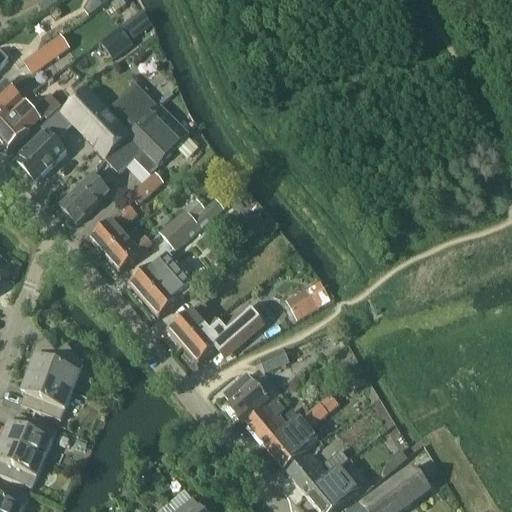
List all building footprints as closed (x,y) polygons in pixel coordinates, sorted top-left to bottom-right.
[(89,5),(86,0),(74,0),(70,3),(77,13),(89,5)] [(93,0),(101,11),(116,0),(93,0)] [(103,45),(114,59),(141,39),(130,25),(103,45)] [(59,40),(22,67),(30,80),(69,53),(59,40)] [(0,89),(0,121),(8,114),(5,110),(16,100),(3,86),(0,89)] [(50,132),(15,166),(36,187),(61,163),(66,158),(55,147),(67,135),(71,132),(71,131),(104,164),(128,141),(157,112),(134,89),(106,116),(84,93),(55,121),(47,129),(50,132)] [(8,114),(0,121),(0,149),(6,155),(36,127),(39,125),(42,128),(58,114),(48,103),(33,118),(28,114),(17,124),(8,114)] [(128,141),(104,164),(118,178),(141,156),(142,156),(156,171),(157,171),(189,139),(159,110),(157,112),(128,141)] [(154,178),(128,200),(135,209),(162,187),(154,178)] [(81,188),(57,209),(74,229),(100,206),(109,198),(92,179),(81,188)] [(191,224),(166,246),(174,256),(200,234),(205,229),(223,214),(214,203),(214,204),(203,213),(191,224)] [(184,215),(158,237),(166,246),(203,213),(196,205),(184,215)] [(134,218),(128,210),(89,245),(103,260),(125,241),(118,233),(134,218)] [(150,248),(144,241),(133,251),(125,241),(103,260),(118,277),(150,248)] [(195,291),(166,257),(128,290),(157,324),(195,291)] [(211,301),(220,293),(213,284),(203,291),(211,301)] [(317,313),(307,294),(285,306),(296,325),(317,313)] [(204,331),(197,322),(208,313),(201,306),(168,336),(171,340),(170,344),(175,349),(179,349),(181,351),(204,331)] [(263,330),(246,311),(222,333),(214,324),(205,331),(204,331),(181,351),(185,355),(184,360),(188,365),(193,364),(196,368),(218,349),(219,349),(227,342),(237,352),(263,330)] [(71,396),(82,369),(65,348),(55,356),(44,342),(35,350),(31,360),(34,362),(28,379),(71,396)] [(258,364),(264,377),(288,367),(282,354),(258,364)] [(269,402),(276,396),(262,381),(255,387),(247,378),(223,398),(229,405),(226,408),(241,426),(269,402)] [(71,396),(28,379),(20,398),(24,399),(20,409),(60,426),(71,396)] [(264,448),(267,451),(283,471),(307,451),(306,449),(317,440),(309,430),(327,415),(319,406),(301,421),(299,419),(288,428),(264,448)] [(264,448),(288,428),(271,407),(247,427),(264,448)] [(56,435),(16,419),(12,430),(8,428),(1,446),(44,464),(56,435)] [(44,464),(1,446),(0,447),(0,480),(31,494),(44,464)] [(330,477),(347,463),(339,455),(323,468),(330,477)] [(330,479),(311,456),(288,476),(306,498),(330,479)] [(401,456),(390,463),(395,471),(406,464),(401,456)] [(406,511),(430,496),(411,470),(357,509),(352,511),(406,511)] [(349,502),(357,495),(337,473),(330,479),(306,498),(318,511),(339,511),(350,503),(349,502)] [(23,511),(27,503),(0,490),(0,511),(23,511)]
